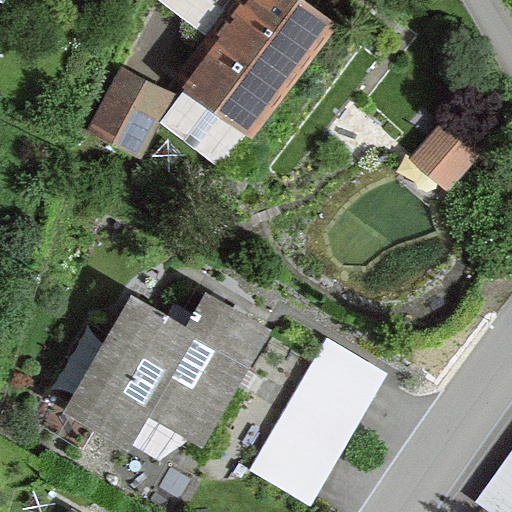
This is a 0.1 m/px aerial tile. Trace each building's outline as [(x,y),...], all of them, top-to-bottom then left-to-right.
[(324,25),(290,0),(237,0),(220,23),(211,16),(196,35),(212,47),(185,83),(245,129),(324,25)] [(142,161),(173,101),(117,72),(86,133),(142,161)] [(204,298),(184,332),(169,324),(130,301),(66,409),(120,441),(141,406),(195,438),(229,380),(259,330),(204,298)] [(254,468),(299,495),(336,430),(369,374),(324,348),(254,468)] [(511,511),(511,465),(480,511),(511,511)]
